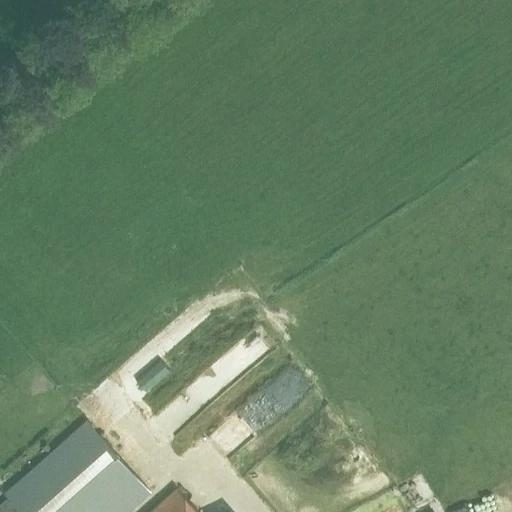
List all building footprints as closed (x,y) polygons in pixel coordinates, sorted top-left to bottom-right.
[(197,427),(205,422),(192,403),(185,409),(197,427)] [(178,405),(157,424),(177,446),(198,427),(178,405)] [(272,433),(271,418),(263,418),(262,414),(245,415),(246,431),(226,432),(227,446),(234,446),(235,450),(259,449),(258,434),(272,433)] [(18,511),(21,510),(22,511),(127,511),(151,491),(134,472),(88,420),(5,493),(9,497),(0,504),(0,511),(18,511)] [(149,511),(200,511),(178,487),(149,511)]
